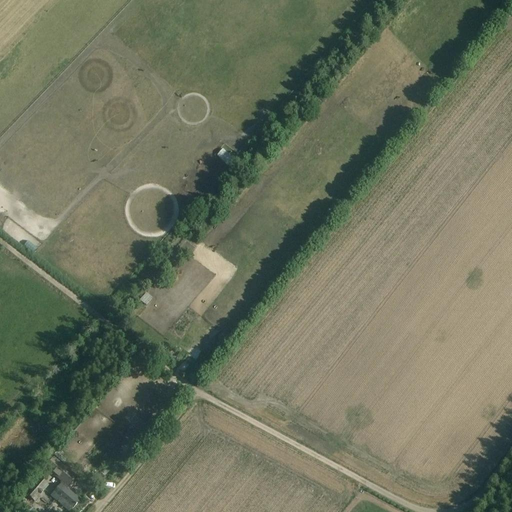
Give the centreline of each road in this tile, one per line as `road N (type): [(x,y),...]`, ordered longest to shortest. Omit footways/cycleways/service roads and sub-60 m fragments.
road 1 (track): [(0,238),(191,387),(426,511)]
road 2 (track): [(96,511),(197,390)]
